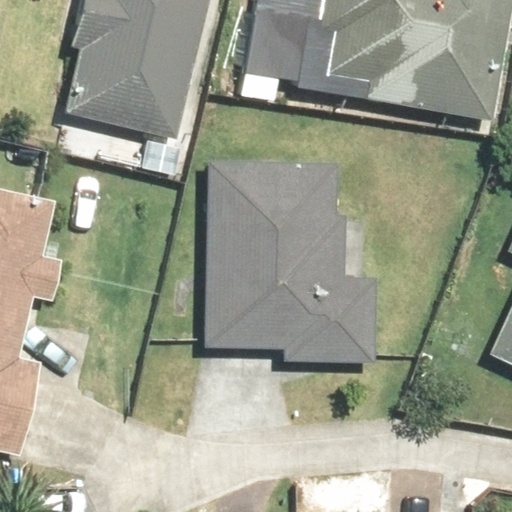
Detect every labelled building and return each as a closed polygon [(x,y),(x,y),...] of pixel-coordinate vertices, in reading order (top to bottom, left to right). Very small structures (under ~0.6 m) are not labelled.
[(165,133),(196,0),(71,0),(46,105),(165,133)] [(482,116),(501,0),(312,0),(307,28),(321,30),(315,69),(352,76),(349,94),(482,116)] [(293,14),(235,6),(223,82),(281,91),(293,14)] [(327,159),(198,157),(195,347),(269,348),(269,360),(363,361),(364,273),(334,273),(335,211),(327,211),(327,159)] [(0,455),(6,457),(29,358),(9,354),(22,296),(44,301),(54,256),(32,251),(45,198),(0,187),(0,455)] [(511,219),(498,250),(511,256),(511,282),(481,350),(511,364),(511,219)]
